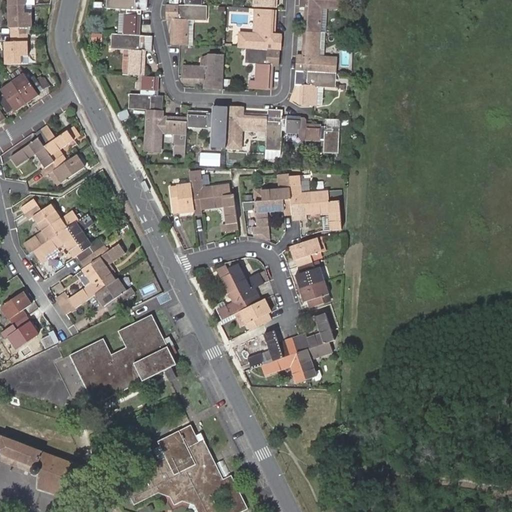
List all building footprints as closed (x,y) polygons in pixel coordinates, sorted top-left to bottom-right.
[(4,42),(5,63),(29,63),(29,42),(27,42),(27,28),(32,28),(32,12),(25,12),(24,4),(26,4),(25,0),(8,0),(9,27),(11,28),(11,42),(4,42)] [(107,0),(107,9),(129,10),(128,13),(126,13),(125,35),(112,34),(111,49),(124,50),(122,74),(138,75),(144,76),(145,55),(142,55),(142,51),(152,51),(153,36),(140,35),(141,14),(138,14),(138,10),(147,11),(148,0),(107,0)] [(173,45),(180,46),(188,46),(189,26),(186,25),(187,21),(207,22),(208,7),(202,7),(201,0),(186,0),(186,6),(167,5),(167,20),(177,21),(177,25),(173,25),(173,45)] [(261,0),(261,7),(276,8),(276,0),(261,0)] [(300,105),(316,106),(317,92),(315,91),(315,88),(337,89),(339,59),(317,58),(317,53),(320,53),(322,12),(319,12),(319,8),(341,9),(341,0),(299,0),(300,7),(310,7),(310,11),(306,11),(304,52),(307,53),(307,57),(297,57),(295,86),(305,87),(305,91),(301,91),(300,105)] [(280,66),(281,37),(271,36),(272,32),(275,32),(276,17),(260,16),(259,32),(262,32),(262,36),(240,34),(239,49),(246,49),(246,64),(252,65),(260,65),(260,69),(257,69),(256,90),(271,90),(272,70),(269,69),(269,66),(280,66)] [(208,90),(223,90),(225,57),(210,56),(210,62),(209,71),(205,71),(205,68),(185,67),(184,82),(205,83),(205,80),(209,80),(208,90)] [(260,65),(252,65),(250,89),(256,90),(257,69),(260,69),(260,65)] [(5,95),(0,98),(0,100),(8,112),(14,109),(15,111),(39,95),(38,93),(44,89),(35,75),(29,79),(25,73),(1,89),(5,95)] [(144,76),(138,75),(137,89),(142,90),(142,91),(145,91),(145,95),(130,94),(129,110),(148,110),(146,150),(161,151),(162,131),(166,131),(165,133),(174,134),(173,152),(185,153),(187,128),(208,129),(208,126),(212,126),(211,149),(241,150),(242,128),(246,128),(246,131),(267,132),(266,152),(281,152),(282,130),(286,130),(286,133),(300,133),(301,118),(287,117),(287,121),(283,121),(283,110),(268,109),(268,116),(247,115),(247,119),(243,119),(243,108),(213,107),(213,117),(209,117),(209,113),(188,112),(187,119),(166,118),(166,121),(163,121),(164,96),(155,95),(155,91),(157,92),(158,76),(144,76)] [(316,126),(307,125),(306,141),(320,141),(321,138),(324,139),(324,154),(339,155),(341,120),(326,119),(325,130),(321,130),(321,126),(316,126)] [(58,138),(48,124),(34,133),(38,138),(10,157),(16,167),(35,154),(45,168),(41,171),(45,177),(54,171),(62,183),(84,167),(76,155),(68,161),(60,150),(74,140),(68,131),(58,138)] [(195,210),(195,214),(203,213),(202,209),(203,209),(225,207),(227,224),(223,224),(224,231),(239,230),(234,194),(232,195),(230,184),(203,187),(201,170),(191,171),(192,184),(177,186),(170,187),(171,197),(173,212),(195,210)] [(303,192),(301,175),(290,174),(290,172),(279,173),(280,190),(263,191),(263,201),(256,201),(257,226),(253,227),(253,233),(269,233),(268,211),(285,210),(285,215),(292,215),(293,220),(307,219),(307,215),(321,214),(329,214),(330,229),(340,229),(341,228),(340,201),(329,202),(328,190),(303,192)] [(263,201),(263,191),(255,192),(256,201),(263,201)] [(81,269),(82,270),(91,284),(70,299),(68,295),(61,299),(70,312),(96,294),(104,306),(107,304),(111,311),(124,302),(120,296),(127,291),(118,279),(117,280),(108,266),(126,253),(119,244),(97,259),(89,247),(91,245),(83,232),(94,223),(88,214),(79,220),(73,211),(61,219),(51,205),(42,211),(34,199),(21,208),(29,220),(33,217),(43,231),(24,244),(30,253),(33,251),(42,264),(48,260),(46,256),(64,244),(72,257),(73,257),(76,256),(84,268),(81,269)] [(321,214),(322,230),(330,229),(329,214),(321,214)] [(325,250),(321,237),(320,238),(317,238),(321,252),(325,250)] [(321,252),(317,238),(292,245),(287,248),(289,253),(293,251),(300,273),(295,274),(304,302),(308,301),(310,307),(324,302),(322,296),(329,293),(320,266),(316,268),(311,255),(321,252)] [(255,320),(258,325),(271,318),(269,313),(271,311),(265,299),(262,300),(256,288),(265,283),(260,273),(246,279),(239,264),(229,269),(226,265),(216,269),(221,278),(233,302),(225,306),(218,309),(223,319),(236,313),(241,310),(248,323),(255,320)] [(32,305),(24,293),(2,308),(18,331),(9,337),(17,349),(39,334),(23,311),(32,305)] [(242,325),(248,323),(241,310),(236,313),(242,325)] [(335,340),(331,328),(325,311),(315,314),(321,333),(308,337),(306,333),(286,340),(279,342),(275,330),(265,334),(270,350),(248,357),(252,368),(261,365),(265,375),(291,366),(297,383),(317,376),(312,359),(333,352),(330,341),(335,340)] [(95,406),(165,372),(173,368),(177,366),(173,356),(166,359),(162,350),(169,347),(167,342),(164,338),(154,315),(136,324),(120,332),(128,348),(113,355),(105,339),(71,355),(83,381),(86,388),(95,406)] [(279,342),(286,340),(281,328),(275,330),(279,342)] [(181,341),(169,347),(162,350),(166,359),(173,356),(185,350),(181,341)] [(83,381),(71,355),(63,359),(55,362),(68,387),(68,406),(78,409),(86,388),(83,381)] [(165,372),(191,425),(199,441),(204,439),(206,438),(173,368),(165,372)] [(134,483),(131,485),(126,487),(128,492),(134,504),(158,492),(170,496),(174,504),(182,500),(194,504),(198,511),(241,511),(248,509),(232,475),(223,479),(216,464),(215,463),(211,465),(207,457),(212,455),(204,439),(199,441),(191,425),(178,432),(176,427),(170,430),(172,435),(158,442),(166,458),(162,460),(154,464),(138,471),(134,483)] [(33,473),(34,473),(35,473),(36,474),(38,474),(40,472),(38,487),(64,495),(76,464),(0,434),(0,452),(34,466),(33,467),(33,468),(32,469),(32,470),(32,471),(33,471),(33,472),(33,473)] [(211,465),(215,463),(234,455),(231,447),(212,455),(207,457),(211,465)] [(0,459),(34,473),(33,473),(33,472),(33,471),(32,471),(32,470),(32,469),(33,468),(33,467),(34,466),(0,452),(0,459)]
